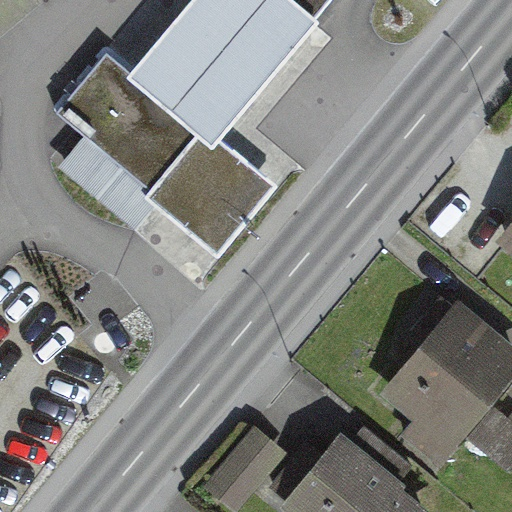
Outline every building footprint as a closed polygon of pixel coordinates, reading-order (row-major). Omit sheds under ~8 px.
[(190,0),(131,72),(214,141),(163,202),(158,209),(218,258),(278,186),(223,141),(322,22),(317,18),(295,0),(190,0)] [(295,0),(317,18),(331,0),(295,0)] [(107,52),(56,113),(163,202),(214,141),(131,72),(107,52)] [(426,361),(381,412),(437,460),(511,373),(511,364),(448,309),(413,349),(426,361)] [(511,428),(499,417),(477,442),(508,469),(511,464),(511,428)] [(299,461),(270,495),(288,511),(404,511),(384,494),(402,473),(359,436),(321,480),(299,461)] [(247,441),(207,490),(233,510),(272,461),(247,441)]
